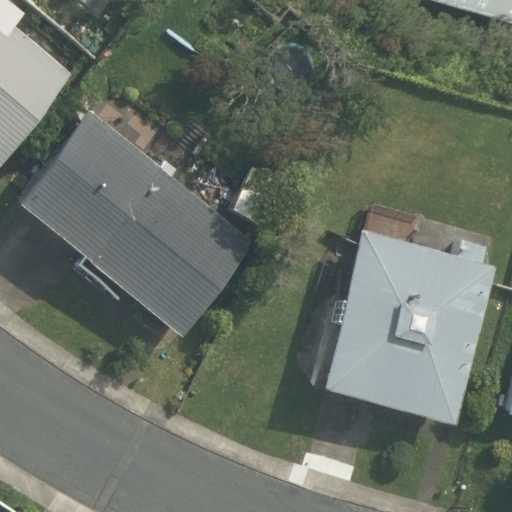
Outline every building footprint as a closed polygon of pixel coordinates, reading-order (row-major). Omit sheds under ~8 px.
[(511,0),(427,0),(511,24),(511,0)] [(0,160),(71,75),(0,17),(0,160)] [(84,111),(11,204),(178,338),(251,243),(167,176),(172,170),(160,161),(155,167),(84,111)] [(359,230),(316,387),(449,424),(493,265),(480,262),(484,247),(458,240),(454,256),(359,230)] [(511,372),(501,414),(511,417),(511,372)]
